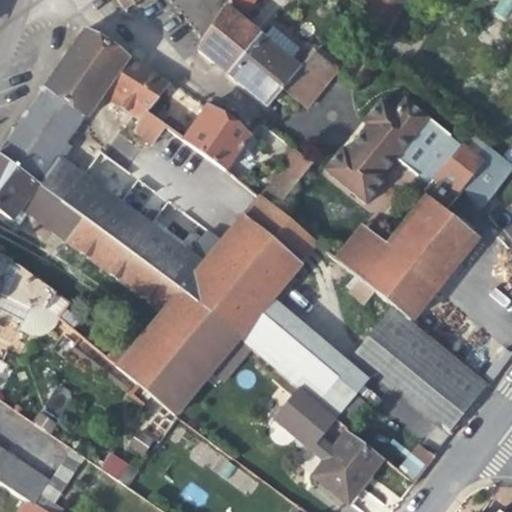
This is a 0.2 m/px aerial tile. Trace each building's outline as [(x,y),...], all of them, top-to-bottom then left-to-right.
[(114,0),(121,8),(119,10),(121,15),(124,13),(127,18),(132,14),(129,9),(134,6),(141,1),(141,0),(114,0)] [(227,0),(224,6),(241,20),(254,0),(227,0)] [(370,0),(367,6),(378,12),(395,23),(409,0),(370,0)] [(506,20),(511,8),(511,0),(498,0),(492,13),(506,20)] [(196,48),(213,62),(241,20),(224,6),(196,48)] [(378,12),(367,6),(355,24),(370,34),(382,42),(395,23),(378,12)] [(267,42),(241,20),(213,62),(236,82),(266,108),(304,61),(298,57),(293,63),(267,42)] [(194,165),(217,181),(226,170),(183,139),(178,136),(164,126),(146,113),(168,87),(83,32),(0,150),(0,158),(189,300),(238,342),(272,301),(302,266),(311,274),(328,255),(319,246),(273,209),(259,197),(202,263),(62,162),(72,148),(66,144),(84,119),(87,121),(101,99),(139,123),(134,129),(135,135),(150,146),(143,155),(162,169),(168,160),(187,173),(194,165)] [(364,70),(382,42),(370,34),(343,74),(355,84),(361,74),(364,70)] [(367,127),(401,154),(429,119),(406,100),(396,112),(382,100),(363,123),(367,127)] [(206,108),(183,139),(226,170),(249,136),(248,135),(206,108)] [(169,119),(164,126),(178,136),(183,129),(169,119)] [(401,154),(395,160),(417,178),(418,177),(429,186),(439,174),(462,146),(429,119),(401,154)] [(401,154),(367,127),(346,152),(342,149),(323,171),(366,205),(389,178),(384,174),(395,160),(401,154)] [(471,134),(462,146),(482,162),(491,150),(471,134)] [(459,190),(482,162),(462,146),(439,174),(442,176),(459,190)] [(511,170),(511,167),(491,150),(482,162),(459,190),(463,193),(481,208),(511,170)] [(295,151),(284,165),(299,178),(310,164),(295,151)] [(161,313),(135,345),(115,368),(137,386),(174,417),(199,387),(238,342),(189,300),(0,158),(0,213),(12,223),(22,210),(65,242),(64,243),(161,313)] [(258,196),(259,197),(273,209),(299,178),(284,165),(258,196)] [(242,183),(226,170),(217,181),(235,194),(242,183)] [(442,176),(425,197),(446,214),(463,193),(459,190),(442,176)] [(375,293),(392,307),(410,322),(445,279),(477,239),(446,214),(425,197),(358,279),(359,280),(375,293)] [(48,312),(56,318),(64,309),(68,304),(23,269),(0,258),(0,314),(22,325),(25,325),(31,325),(40,321),(46,311),(48,312)] [(345,288),(350,292),(359,280),(358,279),(354,276),(345,288)] [(363,307),(375,293),(359,280),(350,292),(347,295),(363,307)] [(368,379),(272,301),(238,342),(249,350),(294,387),(335,420),(368,379)] [(353,354),(451,434),(490,386),(410,322),(392,307),(353,354)] [(82,324),(64,309),(56,318),(74,333),(82,324)] [(105,359),(115,368),(135,345),(124,336),(105,359)] [(199,387),(211,397),(249,350),(238,342),(199,387)] [(77,377),(68,371),(56,388),(65,394),(77,377)] [(171,429),(178,420),(174,417),(137,386),(129,395),(171,429)] [(187,427),(211,397),(199,387),(174,417),(178,420),(187,427)] [(335,420),(294,387),(269,419),(322,462),(311,475),(346,504),(363,484),(383,459),(335,420)] [(396,472),(413,485),(434,459),(417,446),(396,472)] [(87,461),(127,489),(139,473),(110,454),(108,457),(95,449),(87,461)] [(0,484),(26,501),(33,506),(48,483),(0,450),(0,484)] [(42,511),(33,506),(26,501),(18,511),(42,511)]
